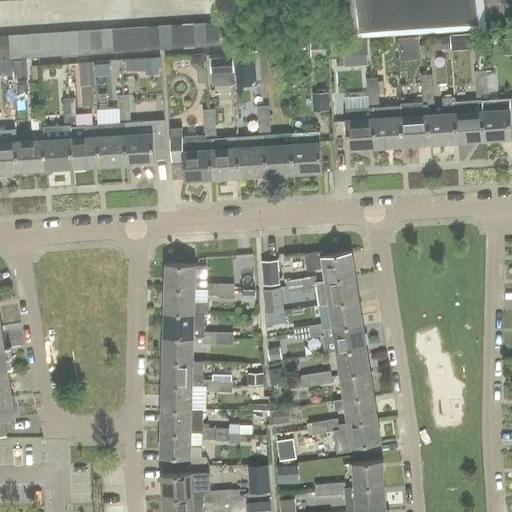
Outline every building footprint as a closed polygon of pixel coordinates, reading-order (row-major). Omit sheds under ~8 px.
[(352,0),(356,35),(487,27),(484,0),(352,0)] [(229,21),(218,22),(219,46),(231,45),(229,21)] [(208,46),(206,22),(194,23),(196,47),(208,46)] [(219,46),(218,22),(206,22),(208,46),(219,46)] [(196,47),(194,23),(183,24),(184,48),(196,47)] [(184,48),(183,24),(171,25),(173,48),(184,48)] [(161,49),(160,25),(148,26),(150,50),(161,49)] [(173,48),(171,25),(160,25),(161,49),(173,48)] [(150,50),(148,26),(137,27),(138,51),(150,50)] [(138,51),(137,27),(125,28),(127,51),(138,51)] [(115,52),(114,28),(102,29),(103,41),(103,53),(115,52)] [(127,51),(125,28),(114,28),(115,52),(127,51)] [(103,41),(102,29),(90,30),(92,54),(103,53),(103,41)] [(92,54),(90,30),(79,31),(80,54),(92,54)] [(69,55),(67,31),(55,32),(57,56),(69,55)] [(80,54),(79,31),(67,31),(69,55),(80,54)] [(57,56),(55,32),(44,33),(45,56),(57,56)] [(398,34),(400,52),(421,50),(419,32),(398,34)] [(45,56),(44,33),(32,34),(34,57),(45,56)] [(22,58),(20,34),(9,35),(10,59),(12,58),(22,58)] [(34,57),(32,34),(20,34),(22,58),(34,57)] [(10,59),(9,35),(0,35),(0,59),(2,59),(10,59)] [(464,51),(463,35),(456,35),(451,36),(452,48),(452,52),(464,51)] [(451,36),(433,37),(434,49),(452,48),(451,36)] [(369,64),(367,38),(345,39),(346,57),(347,66),(369,64)] [(331,40),(332,58),(346,57),(345,39),(331,40)] [(273,63),(287,63),(286,43),(272,44),(273,63)] [(311,54),(327,54),(327,44),(311,44),(311,54)] [(192,64),(197,68),(204,67),(203,55),(192,55),(192,64)] [(212,70),(233,69),(233,55),(212,55),(212,70)] [(145,57),(125,58),(126,71),(145,70),(145,57)] [(12,58),(10,59),(2,59),(3,75),(13,74),(12,58)] [(95,74),(111,73),(110,60),(94,61),(95,74)] [(23,61),(13,61),(14,74),(24,74),(23,61)] [(81,85),(95,84),(93,62),(79,63),(81,85)] [(486,71),(479,72),(476,72),(477,86),(487,85),(486,71)] [(421,75),(422,90),(432,89),(432,75),(421,75)] [(367,79),(368,93),(378,93),(377,78),(367,79)] [(511,97),(498,99),(488,100),(487,85),(477,86),(478,100),(483,100),(485,140),(511,137),(511,97)] [(433,103),(432,89),(422,90),(423,104),(430,103),(433,103)] [(330,110),(330,93),(317,94),(318,110),(330,110)] [(402,115),(403,115),(402,105),(379,107),(378,93),(368,93),(369,107),(374,107),(377,147),(404,145),(402,115)] [(119,96),(119,110),(130,109),(129,95),(119,96)] [(456,102),(457,102),(456,96),(443,97),(444,112),(430,113),(429,113),(431,143),(458,141),(456,102)] [(64,99),(65,113),(75,113),(74,99),(64,99)] [(478,100),(457,102),(456,102),(458,141),(485,140),(483,100),(478,100)] [(429,113),(430,113),(430,103),(423,104),(418,104),(419,114),(403,115),(402,115),(404,145),(431,143),(429,113)] [(258,107),(259,121),(269,120),(268,106),(258,107)] [(374,107),(369,107),(346,109),(349,149),(377,147),(374,107)] [(165,119),(141,121),(130,122),(130,109),(119,110),(120,124),(125,124),(126,134),(128,164),(156,162),(156,157),(167,156),(165,119)] [(204,110),(205,124),(215,124),(214,110),(204,110)] [(76,127),(75,113),(65,113),(66,128),(76,127)] [(295,173),(292,133),(270,134),(269,120),(259,121),(260,135),(265,135),(266,145),(268,175),(295,173)] [(99,136),(101,135),(100,124),(88,125),(89,136),(72,137),(74,167),(101,165),(99,136)] [(216,138),(215,124),(205,124),(206,135),(206,139),(212,138),(216,138)] [(212,148),(212,138),(206,139),(206,135),(183,136),(182,128),(170,129),(173,163),(184,163),(186,180),(214,178),(212,148)] [(323,171),(321,141),(320,131),(292,133),(295,173),(323,171)] [(126,134),(101,135),(99,136),(101,165),(128,164),(126,134)] [(74,167),(72,137),(45,139),(47,169),(74,167)] [(47,169),(45,139),(17,141),(19,171),(47,169)] [(0,171),(19,171),(17,141),(0,141),(0,171)] [(266,145),(239,147),(241,176),(268,175),(266,145)] [(239,147),(212,148),(214,178),(241,176),(239,147)] [(352,251),(323,256),(322,252),(305,254),(308,270),(325,268),(326,280),(356,276),(352,251)] [(280,284),(279,260),(263,261),(264,285),(280,284)] [(167,263),(166,288),(196,289),(196,264),(167,263)] [(254,287),(252,266),(239,267),(240,288),(254,287)] [(359,299),(356,276),(326,280),(330,304),(359,299)] [(316,277),(302,279),(303,289),(317,287),(316,277)] [(303,289),(302,279),(288,281),(289,291),(303,289)] [(220,295),(220,284),(206,284),(206,294),(220,295)] [(234,295),(234,285),(220,284),(220,295),(234,295)] [(265,289),(266,299),(284,297),(283,287),(265,289)] [(195,302),(196,289),(166,288),(165,312),(205,313),(208,313),(209,302),(195,302)] [(255,290),(243,290),(243,298),(255,299),(255,290)] [(363,323),(359,299),(330,304),(334,327),(334,328),(363,323)] [(205,332),(205,313),(165,312),(165,336),(194,337),(194,336),(205,337),(205,332)] [(367,347),(363,323),(334,328),(334,327),(324,328),(325,334),(325,339),(336,338),(338,351),(367,347)] [(325,334),(324,328),(323,324),(309,326),(311,336),(325,334)] [(311,336),(309,326),(295,328),(297,339),(311,336)] [(219,343),(219,332),(205,332),(205,337),(204,342),(219,343)] [(233,333),(219,332),(219,343),(233,343),(233,333)] [(194,361),(194,337),(165,336),(164,360),(194,361)] [(0,371),(8,370),(5,347),(0,347),(0,371)] [(371,370),(367,347),(338,351),(341,375),(371,370)] [(270,361),(282,359),(280,348),(268,350),(270,361)] [(204,361),(194,361),(164,360),(164,384),(193,385),(203,385),(203,380),(204,361)] [(270,370),(271,386),(278,385),(277,369),(270,370)] [(0,395),(12,394),(8,370),(0,371),(0,395)] [(374,394),(371,370),(341,375),(345,399),(374,394)] [(331,371),(316,374),(318,384),(332,382),(331,371)] [(264,372),(248,373),(248,385),(264,384),(264,372)] [(318,384),(316,374),(302,376),(304,386),(318,384)] [(217,391),(218,380),(203,380),(203,385),(203,390),(217,391)] [(232,381),(218,380),(217,391),(232,391),(232,381)] [(193,409),(193,408),(193,385),(164,384),(163,408),(193,409)] [(16,418),(12,394),(0,395),(0,434),(6,434),(4,420),(16,418)] [(378,418),(374,394),(345,399),(334,401),(336,411),(347,409),(349,422),(378,418)] [(204,408),(193,408),(193,409),(163,408),(162,432),(202,433),(202,428),(210,428),(210,424),(204,424),(204,408)] [(271,413),(273,425),(285,423),(283,411),(271,413)] [(382,442),(378,418),(349,422),(353,447),(382,442)] [(338,419),(324,421),(325,431),(340,429),(338,419)] [(325,431),(324,421),(310,423),(311,433),(325,431)] [(231,429),(231,434),(249,434),(249,426),(241,426),(241,424),(231,424),(231,429)] [(201,458),(202,438),(216,439),(216,428),(210,428),(202,428),(202,433),(162,432),(162,457),(201,458)] [(231,429),(216,428),(216,439),(230,439),(231,434),(231,429)] [(297,457),(294,438),(278,441),(281,460),(297,457)] [(258,463),(258,449),(238,449),(238,463),(258,463)] [(354,462),(355,487),(385,485),(383,460),(354,462)] [(249,466),(251,494),(270,493),(269,465),(249,466)] [(299,465),(278,466),(279,482),(300,481),(299,465)] [(207,472),(192,473),(163,475),(164,499),(194,497),(204,496),(203,492),(208,491),(207,472)] [(346,493),(345,488),(345,483),(331,484),(331,494),(346,493)] [(331,494),(331,484),(317,485),(317,495),(331,494)] [(385,485),(355,487),(345,488),(346,493),(347,511),(387,509),(385,485)] [(232,490),(218,491),(218,501),(233,500),(232,490)] [(218,491),(208,491),(203,492),(204,496),(204,502),(218,501),(218,491)] [(194,511),(194,497),(164,499),(164,511),(194,511)] [(293,511),(293,499),(281,500),(281,511),(293,511)] [(251,511),(271,511),(271,502),(251,503),(251,511)]
